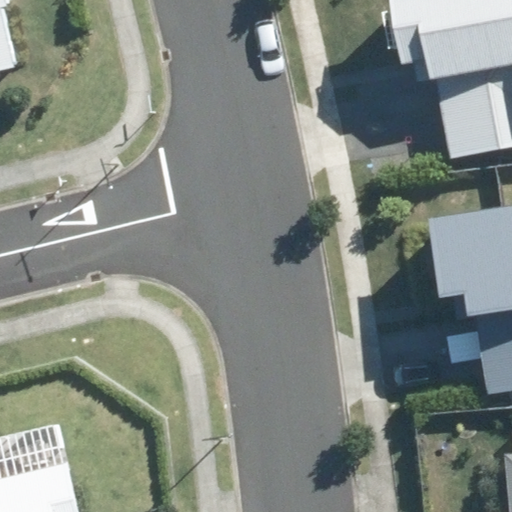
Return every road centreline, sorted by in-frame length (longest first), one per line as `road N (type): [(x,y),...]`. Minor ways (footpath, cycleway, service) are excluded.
road 1 (residential): [(257,204),(291,511)]
road 2 (residential): [(257,204),(0,252)]
road 3 (residential): [(201,0),(257,204)]
